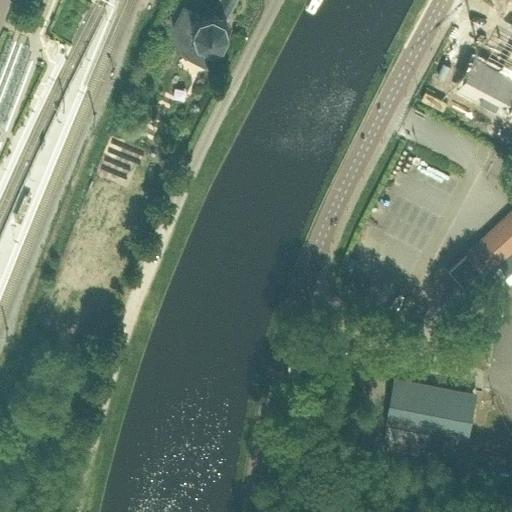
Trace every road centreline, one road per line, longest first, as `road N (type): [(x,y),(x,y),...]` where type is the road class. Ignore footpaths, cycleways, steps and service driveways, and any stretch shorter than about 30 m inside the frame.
road 1 (unclassified): [(72,511),(92,429),(164,229),(275,0)]
road 2 (tertiary): [(251,511),(273,386),(308,270),(443,0)]
